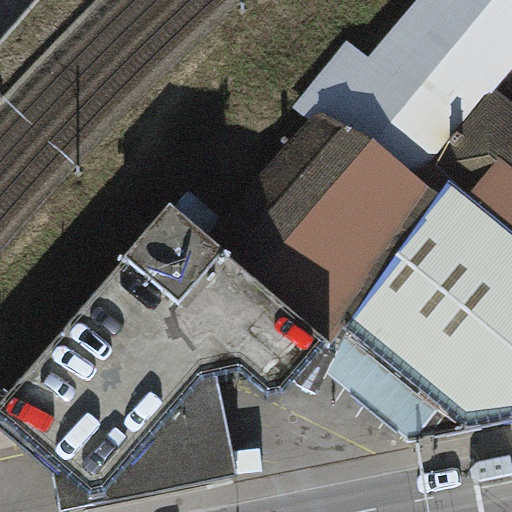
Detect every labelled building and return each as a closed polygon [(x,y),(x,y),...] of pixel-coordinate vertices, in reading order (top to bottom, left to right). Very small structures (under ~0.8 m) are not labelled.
[(511,86),(511,0),(429,0),(372,67),(350,51),(297,117),(312,129),(318,123),(417,189),(501,101),(511,86)] [(511,109),(501,101),(417,189),(443,212),(454,199),(511,246),(511,109)] [(318,123),(312,129),(225,226),(207,249),(329,353),(343,337),(443,212),(417,189),(318,123)] [(218,387),(237,384),(270,412),(284,409),(329,353),(207,249),(225,226),(191,198),(0,419),(0,435),(28,459),(196,389),(218,387)] [(443,212),(343,337),(467,437),(511,428),(511,246),(454,199),(443,212)] [(226,424),(218,387),(196,389),(28,459),(36,466),(55,482),(59,502),(61,511),(112,511),(240,485),(235,465),(226,424)]
